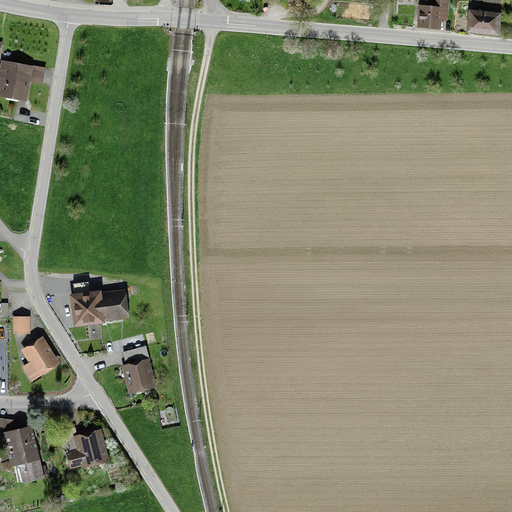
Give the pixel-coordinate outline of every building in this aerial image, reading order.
[(434,0),(434,4),(420,4),(419,27),(442,28),(443,19),(450,19),(451,0),(434,0)] [(486,15),(473,14),(472,31),(499,33),(501,5),(487,4),(486,15)] [(51,70),(4,63),(0,93),(0,100),(33,105),(35,86),(48,87),(51,70)] [(108,293),(76,297),(80,331),(112,327),(111,324),(135,321),(132,297),(109,299),(108,293)] [(8,302),(0,302),(0,317),(8,317),(8,302)] [(30,316),(13,315),(13,333),(30,334),(30,316)] [(43,335),(22,349),(29,361),(23,365),(33,381),(61,362),(43,335)] [(146,345),(123,350),(126,361),(148,356),(146,345)] [(147,362),(126,367),(132,391),(153,385),(147,362)] [(37,430),(9,436),(20,488),(49,482),(37,430)] [(81,438),(80,431),(62,435),(66,452),(71,451),(76,472),(112,463),(104,432),(81,438)]
